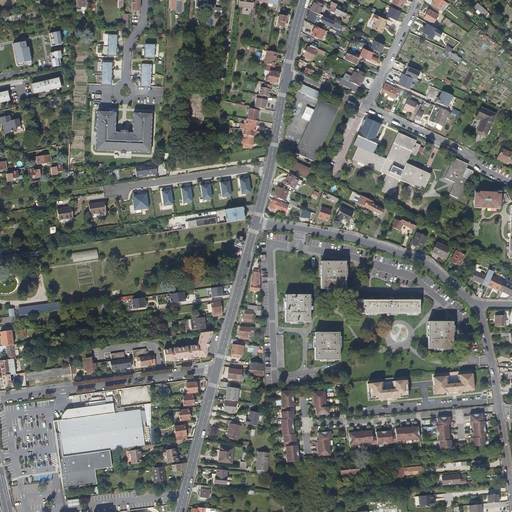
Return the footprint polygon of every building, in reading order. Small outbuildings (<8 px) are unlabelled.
[(206,8),(207,0),(195,0),(195,7),(202,8),(206,8)] [(222,14),(223,8),(214,8),(215,0),(207,0),(206,8),(206,13),(215,14),(222,14)] [(253,9),(254,0),(239,0),(238,7),(253,9)] [(439,9),(444,1),(442,0),(433,0),(431,4),(439,9)] [(321,11),(323,5),(315,1),(311,10),(328,18),(329,19),(330,16),(321,11)] [(485,10),(476,2),(473,5),(482,13),(485,10)] [(396,21),(400,11),(390,7),(386,16),(396,21)] [(206,8),(202,8),(201,25),(214,26),(215,14),(206,13),(206,8)] [(433,23),(438,14),(428,9),(424,18),(433,23)] [(328,18),(311,10),(306,18),(315,22),(317,17),(318,18),(322,20),(321,22),(332,27),(332,25),(342,30),(344,26),(329,19),(328,18)] [(283,27),(285,17),(285,13),(280,12),(277,26),(283,27)] [(22,15),(22,13),(4,16),(5,22),(15,20),(15,18),(19,17),(19,16),(22,15)] [(384,25),(386,20),(372,13),(366,26),(381,33),(383,28),(382,28),(384,25)] [(321,39),(325,30),(315,25),(311,34),(321,39)] [(438,36),(440,31),(429,25),(426,30),(424,29),(422,32),(428,35),(427,37),(431,40),(435,34),(438,36)] [(19,31),(18,28),(2,30),(3,38),(5,38),(4,36),(6,36),(5,33),(9,32),(9,35),(13,35),(12,32),(19,31)] [(341,33),(331,28),(329,32),(340,37),(341,33)] [(52,46),(62,44),(59,30),(49,33),(52,46)] [(116,45),(117,33),(107,32),(107,45),(116,45)] [(382,48),(383,45),(374,40),(370,48),(380,53),(382,48)] [(25,41),(13,43),(17,65),(32,62),(29,46),(27,47),(25,41)] [(154,58),(155,44),(144,44),(144,57),(154,58)] [(116,56),(116,45),(107,45),(107,55),(116,56)] [(317,51),(317,48),(311,45),(310,48),(307,47),(303,56),(312,60),(317,51)] [(453,49),(448,46),(446,50),(443,55),(449,58),(450,57),(460,63),(462,58),(457,55),(458,54),(455,53),(454,54),(451,52),(453,49)] [(371,56),(372,52),(363,48),(359,56),(376,63),(378,59),(371,56)] [(52,66),(63,65),(61,50),(51,51),(52,66)] [(274,67),(277,53),(267,51),(264,64),(274,67)] [(356,65),(358,59),(348,54),(347,53),(344,59),(356,65)] [(112,74),(112,62),(101,62),(101,73),(112,74)] [(151,76),(151,64),(141,63),(140,75),(151,76)] [(313,76),(316,68),(306,63),(303,68),(306,70),(305,72),(313,76)] [(277,84),(279,73),(278,73),(278,69),(271,67),(270,71),(269,77),(268,77),(267,77),(266,77),(266,78),(265,79),(265,80),(266,81),(277,84)] [(359,87),(365,74),(354,69),(348,82),(354,84),(359,87)] [(112,74),(101,73),(101,84),(111,85),(112,74)] [(413,78),(403,74),(398,85),(408,89),(413,78)] [(478,89),(486,93),(494,78),(486,74),(478,89)] [(150,86),(151,76),(140,75),(140,86),(150,86)] [(34,94),(61,87),(59,78),(32,84),(34,94)] [(393,99),(396,93),(398,94),(400,90),(385,83),(381,92),(387,94),(386,95),(386,96),(388,97),(393,99)] [(270,90),(271,84),(269,84),(269,86),(265,85),(265,86),(261,85),(259,95),(267,97),(269,97),(269,93),(270,90)] [(357,92),(360,87),(359,87),(354,84),(351,91),(355,93),(356,91),(357,92)] [(299,93),(319,102),(320,101),(322,95),(302,86),(299,93)] [(0,102),(10,100),(7,91),(0,92),(0,102)] [(453,96),(442,92),(440,98),(438,98),(436,103),(448,108),(453,96)] [(265,104),(267,97),(259,95),(257,94),(254,107),(264,109),(265,106),(265,104)] [(418,111),(420,107),(416,105),(416,104),(407,100),(403,109),(412,113),(416,115),(418,111)] [(314,163),(338,109),(320,101),(319,102),(296,155),(314,163)] [(442,127),(449,112),(439,108),(433,123),(442,127)] [(487,134),(496,114),(481,108),(477,117),(484,120),(479,131),(487,134)] [(257,121),(258,111),(249,109),(248,115),(247,119),(257,121)] [(420,121),(423,113),(418,111),(416,115),(415,119),(420,121)] [(149,153),(151,115),(133,114),(132,134),(126,134),(120,133),(114,133),(115,113),(97,112),(95,150),(120,151),(125,152),(149,153)] [(19,126),(18,119),(10,120),(9,115),(0,117),(0,123),(3,122),(6,133),(17,131),(16,127),(19,126)] [(380,132),(383,126),(369,120),(368,122),(366,121),(365,121),(364,123),(364,124),(365,125),(362,133),(377,140),(379,134),(378,133),(379,131),(380,132)] [(422,146),(417,144),(418,142),(399,134),(387,161),(358,147),(352,159),(386,175),(379,191),(391,197),(399,181),(423,192),(431,175),(407,165),(411,155),(417,157),(419,153),(423,154),(425,150),(421,148),(422,146)] [(252,145),(254,137),(243,135),(242,143),(252,145)] [(506,164),(511,154),(502,150),(497,160),(506,164)] [(53,162),(51,154),(37,156),(38,164),(43,163),(43,162),(48,161),(48,163),(53,162)] [(468,181),(472,173),(466,170),(468,166),(454,159),(444,178),(454,183),(448,195),(456,199),(465,180),(468,181)] [(8,168),(7,160),(0,161),(0,168),(3,168),(3,169),(8,168)] [(310,179),(314,171),(292,161),(288,169),(310,179)] [(64,171),(63,163),(57,164),(57,166),(51,167),(52,175),(59,174),(58,172),(64,171)] [(157,174),(156,164),(135,167),(136,178),(147,176),(147,175),(153,174),(153,175),(157,174)] [(41,176),(40,169),(35,170),(34,168),(28,169),(29,176),(35,175),(35,177),(41,176)] [(19,177),(18,170),(12,171),(13,173),(7,174),(8,181),(14,180),(14,178),(19,177)] [(293,190),(298,179),(289,174),(284,185),(293,190)] [(251,192),(248,176),(244,177),(245,179),(239,180),(242,195),(247,194),(247,193),(251,192)] [(231,195),(229,179),(225,179),(225,182),(220,183),(222,198),(228,197),(228,196),(231,195)] [(212,198),(209,182),(205,182),(206,185),(201,186),(203,201),(209,200),(208,199),(212,198)] [(192,201),(190,185),(186,185),(186,188),(181,189),(183,203),(189,203),(189,201),(192,201)] [(173,204),(171,188),(166,188),(167,191),(162,191),(164,206),(170,205),(169,204),(173,204)] [(284,200),(287,190),(282,188),(281,189),(277,188),(274,196),(284,200)] [(141,210),(149,209),(146,192),(139,193),(139,195),(135,195),(135,199),(133,200),(134,209),(141,208),(141,210)] [(373,202),(353,192),(351,195),(355,197),(353,201),(357,203),(370,209),(373,202)] [(500,210),(500,192),(492,192),(492,193),(473,193),(473,201),(473,203),(473,207),(478,207),(478,209),(500,210)] [(285,213),(288,205),(287,204),(281,202),(281,203),(272,200),(269,209),(273,210),(273,209),(274,209),(275,207),(279,209),(278,211),(285,213)] [(381,215),(384,207),(373,202),(370,209),(381,215)] [(107,212),(105,203),(90,205),(91,215),(107,212)] [(318,217),(329,221),(332,209),(321,206),(318,217)] [(245,220),(243,207),(225,210),(227,223),(245,220)] [(348,223),(353,213),(341,207),(335,218),(341,221),(342,220),(348,223)] [(74,219),(73,208),(58,210),(59,221),(74,219)] [(310,219),(312,213),(303,209),(300,217),(305,218),(310,219)] [(417,224),(403,217),(402,219),(399,221),(397,220),(393,227),(401,231),(404,225),(411,228),(412,228),(415,230),(417,224)] [(217,224),(216,218),(187,222),(188,228),(217,224)] [(421,249),(426,238),(417,233),(412,244),(421,249)] [(242,252),(245,241),(236,238),(233,250),(237,252),(238,251),(242,252)] [(444,258),(449,249),(436,243),(432,252),(444,258)] [(74,261),(99,258),(97,249),(72,253),(74,261)] [(37,259),(39,256),(40,256),(40,250),(19,253),(20,257),(20,259),(23,261),(37,259)] [(460,266),(465,255),(456,251),(451,261),(460,266)] [(125,272),(123,258),(115,260),(116,266),(117,273),(125,272)] [(346,290),(345,262),(320,263),(321,290),(346,290)] [(488,286),(491,279),(476,271),(472,279),(488,286)] [(500,290),(504,281),(492,276),(491,279),(488,286),(492,288),(493,287),(500,290)] [(259,291),(260,286),(259,281),(252,281),(251,290),(259,291)] [(511,295),(511,292),(511,284),(504,281),(500,290),(511,295)] [(222,291),(222,287),(210,289),(212,298),(222,297),(221,291),(222,291)] [(183,296),(183,292),(170,294),(171,298),(169,298),(170,304),(185,302),(185,297),(184,297),(183,296)] [(420,311),(420,297),(411,297),(411,294),(407,294),(407,298),(391,298),(391,295),(387,295),(387,298),(370,298),(370,295),(366,295),(366,298),(357,298),(357,311),(420,311)] [(310,322),(310,295),(285,295),(285,322),(310,322)] [(125,301),(124,297),(65,305),(65,304),(61,305),(62,309),(125,301)] [(143,301),(143,298),(134,299),(132,300),(132,305),(132,309),(146,308),(145,303),(144,303),(143,301)] [(23,315),(59,310),(58,302),(17,308),(18,315),(20,315),(23,315)] [(222,315),(220,302),(211,303),(212,317),(222,315)] [(251,322),(252,310),(245,310),(243,321),(251,322)] [(506,327),(507,315),(499,315),(499,322),(498,321),(498,327),(506,327)] [(205,329),(203,318),(198,319),(189,320),(191,331),(205,329)] [(455,348),(455,321),(430,321),(430,348),(455,348)] [(249,339),(250,327),(240,326),(239,338),(249,339)] [(14,344),(12,330),(0,332),(2,346),(14,344)] [(209,343),(211,337),(211,338),(213,331),(201,333),(198,345),(164,349),(165,360),(171,359),(177,359),(183,358),(188,357),(194,356),(200,356),(200,357),(206,356),(208,352),(207,352),(208,346),(209,343)] [(340,359),(340,332),(315,332),(315,359),(340,359)] [(285,367),(284,334),(276,334),(277,367),(285,367)] [(15,354),(14,344),(2,346),(0,346),(0,353),(7,352),(8,360),(13,359),(16,358),(15,354)] [(242,355),(244,345),(233,344),(232,354),(242,355)] [(147,356),(146,348),(133,350),(134,358),(137,357),(140,357),(147,356)] [(125,359),(124,352),(111,353),(112,361),(125,359)] [(156,362),(154,355),(147,356),(140,357),(141,361),(141,366),(152,364),(152,363),(156,362)] [(97,368),(96,363),(93,363),(92,358),(85,359),(87,371),(90,370),(90,372),(94,372),(94,369),(97,368)] [(131,367),(130,358),(125,359),(112,361),(110,361),(111,369),(131,367)] [(15,374),(13,359),(8,360),(0,360),(0,362),(2,375),(5,375),(10,374),(15,374)] [(259,371),(260,363),(250,362),(249,370),(259,371)] [(71,374),(71,366),(67,367),(25,372),(25,375),(26,381),(72,375),(71,374)] [(240,379),(241,370),(229,369),(228,378),(240,379)] [(446,387),(445,376),(433,377),(433,383),(434,386),(438,385),(439,393),(447,392),(447,394),(452,393),(452,392),(454,391),(456,391),(456,393),(462,392),(462,391),(469,390),(468,382),(473,382),(472,373),(460,375),(461,386),(446,387)] [(11,386),(10,374),(5,375),(2,375),(3,387),(11,386)] [(461,386),(460,375),(458,375),(459,383),(448,384),(447,376),(445,376),(446,387),(461,386)] [(380,394),(380,383),(367,384),(368,392),(372,392),(373,399),(381,399),(381,400),(386,400),(386,398),(388,398),(390,398),(390,399),(396,399),(396,397),(403,397),(402,389),(407,389),(407,386),(407,380),(394,381),(395,392),(380,394)] [(395,392),(394,381),(392,381),(393,389),(382,390),(381,382),(380,383),(380,394),(395,392)] [(197,392),(196,382),(186,383),(187,393),(197,392)] [(137,386),(135,387),(118,389),(115,390),(116,393),(118,393),(118,394),(136,392),(137,396),(141,395),(140,386),(137,386)] [(237,401),(239,388),(228,387),(227,387),(225,400),(237,401)] [(169,396),(168,388),(158,389),(159,397),(169,396)] [(292,390),(280,391),(281,400),(293,399),(292,394),(292,390)] [(324,391),(313,392),(313,396),(313,401),(325,400),(324,391)] [(193,404),(192,394),(182,395),(183,405),(193,404)] [(293,404),(293,399),(281,400),(282,406),(282,408),(287,407),(288,407),(294,406),(293,404)] [(325,400),(313,401),(314,406),(314,408),(315,408),(326,407),(325,400)] [(234,412),(236,402),(225,401),(224,411),(234,412)] [(62,480),(63,489),(97,483),(95,470),(112,467),(109,450),(145,445),(145,440),(143,427),(140,408),(114,413),(112,404),(105,405),(66,410),(60,417),(61,420),(57,421),(58,429),(59,434),(54,434),(61,474),(62,480)] [(287,407),(282,408),(280,408),(281,420),(292,419),(294,418),(293,413),(293,411),(289,411),(287,411),(287,407)] [(326,407),(315,408),(316,415),(329,414),(328,407),(326,407)] [(190,419),(189,409),(179,410),(180,420),(190,419)] [(245,419),(244,423),(257,426),(259,413),(250,411),(248,419),(245,419)] [(482,414),(469,415),(469,417),(470,422),(471,422),(472,422),(483,421),(482,414)] [(449,417),(437,418),(437,425),(447,424),(449,424),(450,424),(450,419),(449,417)] [(292,419),(281,420),(280,420),(281,425),(281,427),(293,426),(293,424),(292,419)] [(237,441),(240,427),(240,426),(241,423),(228,420),(227,424),(230,424),(228,431),(230,431),(228,439),(237,441)] [(483,421),(472,422),(473,428),(473,430),(485,429),(484,421),(483,421)] [(447,424),(437,425),(436,425),(437,433),(448,432),(448,430),(447,424)] [(186,439),(184,425),(174,426),(175,436),(174,436),(175,441),(186,439)] [(293,429),(293,426),(281,427),(281,429),(282,435),(283,435),(294,434),(293,429)] [(414,427),(411,427),(412,440),(419,439),(418,426),(414,427)] [(408,427),(403,428),(404,439),(404,440),(405,440),(412,440),(411,427),(408,427)] [(395,436),(396,440),(402,440),(404,439),(403,428),(397,428),(395,428),(395,434),(395,436)] [(485,429),(473,430),(473,432),(474,438),(484,437),(485,437),(485,429)] [(369,431),(363,431),(365,443),(366,443),(373,442),(372,438),(372,436),(371,430),(369,431)] [(387,431),(383,431),(384,444),(396,442),(396,440),(395,436),(391,436),(391,435),(391,430),(387,431)] [(330,431),(317,433),(318,435),(318,440),(328,439),(331,438),(330,431)] [(358,432),(355,432),(357,445),(363,444),(365,444),(365,443),(363,431),(358,432)] [(376,437),(372,438),(373,442),(373,445),(384,444),(383,431),(380,431),(376,432),(376,436),(376,437)] [(351,432),(348,433),(349,445),(357,445),(355,432),(351,432)] [(448,432),(437,433),(437,441),(439,441),(449,440),(448,434),(448,432)] [(294,434),(283,435),(284,446),(285,446),(290,446),(290,442),(292,442),(296,441),(295,437),(295,434),(294,434)] [(484,437),(474,438),(472,438),(473,444),(473,446),(485,445),(484,437)] [(329,447),(328,439),(318,440),(317,440),(317,442),(317,448),(329,447)] [(449,440),(439,441),(439,449),(451,448),(451,446),(451,440),(449,440)] [(292,446),(290,446),(285,446),(286,453),(286,454),(298,453),(297,448),(297,445),(292,446)] [(232,464),(234,449),(220,447),(220,457),(221,458),(221,463),(232,464)] [(330,455),(329,447),(317,448),(318,453),(318,456),(330,455)] [(178,461),(177,454),(176,454),(175,448),(166,450),(166,452),(163,453),(164,463),(178,461)] [(141,455),(140,449),(130,451),(132,464),(142,463),(140,455),(141,455)] [(268,468),(270,453),(258,452),(257,471),(259,471),(259,473),(265,474),(265,468),(268,468)] [(298,453),(286,454),(286,456),(287,462),(298,461),(298,459),(298,453)] [(184,472),(186,463),(172,465),(173,472),(184,472)] [(363,473),(362,464),(344,466),(345,475),(363,473)] [(166,483),(164,466),(154,468),(153,468),(155,484),(166,483)] [(422,470),(422,467),(396,469),(397,478),(403,477),(403,472),(422,470)] [(229,484),(230,471),(220,470),(219,478),(219,477),(218,483),(229,484)] [(466,484),(466,479),(459,479),(459,475),(446,476),(446,481),(442,482),(443,486),(466,484)] [(31,504),(30,498),(29,498),(26,485),(14,487),(10,487),(11,493),(20,492),(21,495),(18,495),(20,499),(21,499),(23,506),(31,504)] [(209,498),(210,486),(201,485),(199,498),(205,499),(205,497),(209,498)] [(498,500),(497,493),(487,494),(488,502),(498,500)] [(426,495),(413,497),(414,507),(428,506),(428,501),(427,501),(426,501),(426,499),(427,499),(426,495)] [(79,497),(67,499),(68,507),(80,505),(79,497)] [(472,511),(480,511),(479,503),(468,504),(469,511),(472,511)]
